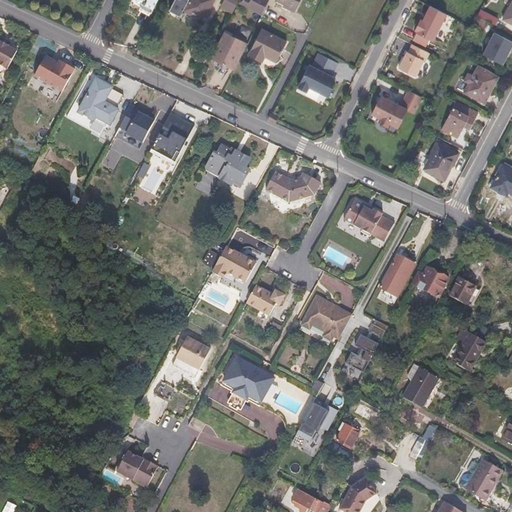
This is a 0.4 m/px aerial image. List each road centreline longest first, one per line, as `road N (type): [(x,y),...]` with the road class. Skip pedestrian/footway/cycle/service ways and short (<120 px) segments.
road 1 (residential): [(327,157),(87,46)]
road 2 (residential): [(327,157),(405,0)]
road 3 (residential): [(451,216),(511,99)]
